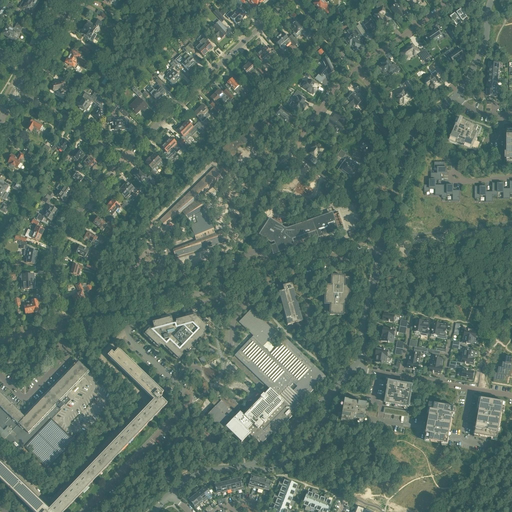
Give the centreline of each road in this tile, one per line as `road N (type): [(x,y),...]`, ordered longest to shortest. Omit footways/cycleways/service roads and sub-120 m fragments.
road 1 (residential): [(381,246),(121,314)]
road 2 (residential): [(84,511),(189,403),(130,339),(121,314)]
road 3 (residential): [(121,157),(288,0)]
road 4 (residential): [(59,327),(53,276),(60,243),(121,157)]
road 5 (residential): [(264,186),(356,67)]
road 6 (track): [(511,228),(381,246)]
road 7 (tertiary): [(381,246),(355,365)]
road 8 (tertiary): [(247,466),(276,467),(308,441),(328,394)]
